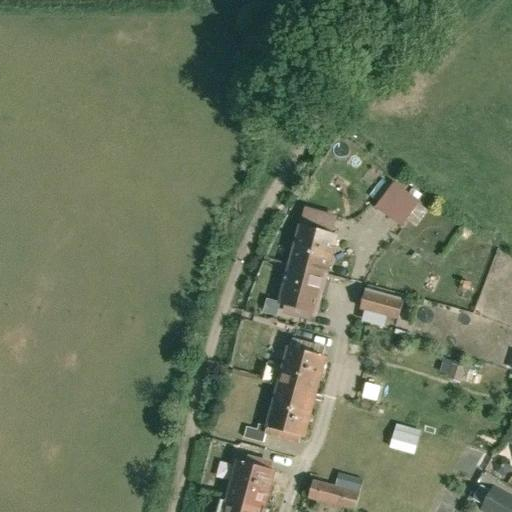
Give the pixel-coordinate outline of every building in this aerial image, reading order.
[(376,207),(405,230),(429,199),(400,176),(376,207)] [(275,308),(311,319),(335,239),(299,228),(275,308)] [(373,277),(367,309),(408,316),(413,284),(373,277)] [(435,376),(469,383),(475,354),(440,347),(435,376)] [(325,359),(285,350),(267,428),(307,437),(325,359)] [(424,455),(430,430),(404,423),(397,448),(424,455)] [(264,511),(275,471),(236,461),(221,511),(264,511)] [(338,477),(334,490),(359,498),(363,485),(338,477)] [(313,483),(307,502),(339,511),(354,511),(359,498),(334,490),(313,483)] [(476,511),(510,511),(511,509),(511,501),(491,488),(476,511)]
